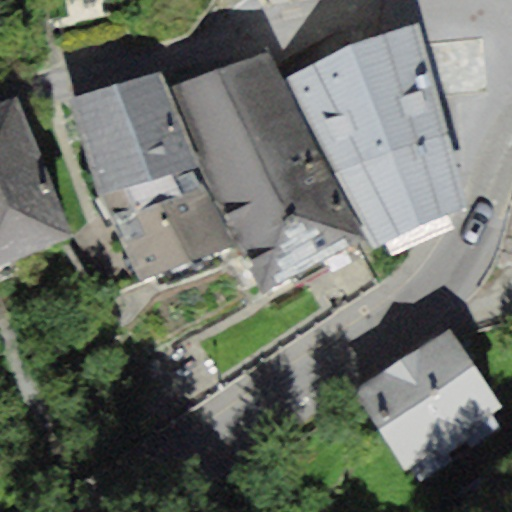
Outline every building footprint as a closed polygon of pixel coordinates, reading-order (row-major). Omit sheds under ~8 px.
[(351,49),(281,77),(364,233),(371,247),(465,210),(412,24),(351,49)] [(214,67),(168,84),(204,165),(198,168),(234,236),(257,285),(307,261),(364,233),(281,77),(265,48),(214,67)] [(109,211),(141,273),(234,236),(198,168),(204,165),(168,84),(161,68),(97,87),(67,96),(97,187),(109,211)] [(0,100),(0,262),(72,232),(16,96),(0,100)] [(397,357),(352,387),(406,467),(437,445),(447,459),(497,425),(486,408),(496,401),(445,325),(397,357)]
